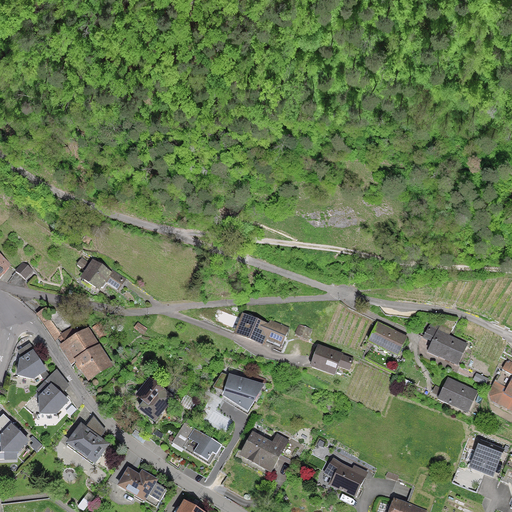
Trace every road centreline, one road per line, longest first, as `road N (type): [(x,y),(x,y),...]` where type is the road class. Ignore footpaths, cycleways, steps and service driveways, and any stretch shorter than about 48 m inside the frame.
road 1 (residential): [(0,156),(62,194),(345,295)]
road 2 (residential): [(0,286),(129,313),(345,295)]
road 3 (residential): [(13,317),(36,328),(121,436),(233,511)]
road 4 (track): [(298,244),(511,270)]
road 5 (residential): [(345,295),(453,313),(511,336)]
road 6 (track): [(160,228),(298,244)]
